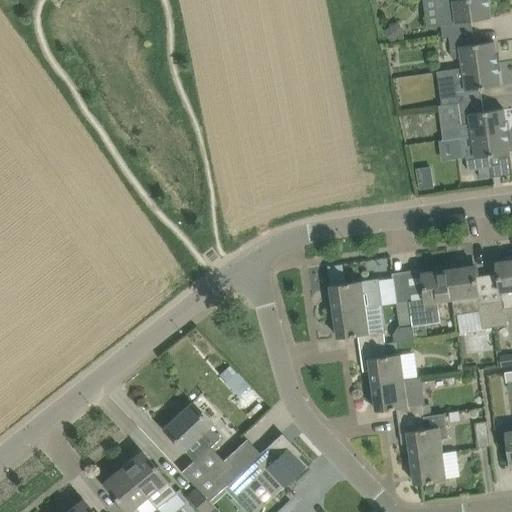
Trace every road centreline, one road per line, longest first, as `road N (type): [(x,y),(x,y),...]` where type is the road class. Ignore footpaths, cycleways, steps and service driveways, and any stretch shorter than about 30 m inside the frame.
road 1 (residential): [(0,459),(252,262)]
road 2 (residential): [(396,511),(314,432),(292,399),(252,262)]
road 3 (residential): [(252,262),(334,224),(511,198)]
